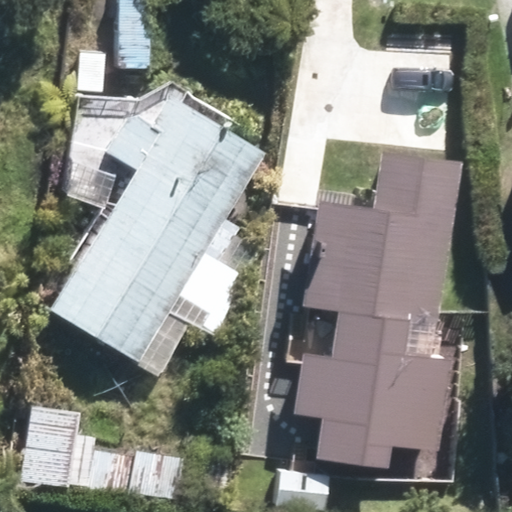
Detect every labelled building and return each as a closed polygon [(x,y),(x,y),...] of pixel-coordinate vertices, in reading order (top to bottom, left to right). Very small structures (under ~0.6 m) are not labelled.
[(352,19),(314,12),(301,87),(339,93),(352,19)] [(0,204),(20,207),(31,120),(0,116),(0,204)] [(166,118),(49,306),(131,356),(247,168),(166,118)] [(356,205),(319,200),(305,299),(409,313),(429,162),(363,153),(356,205)] [(95,405),(27,397),(18,475),(227,499),(232,457),(91,440),(95,405)]
